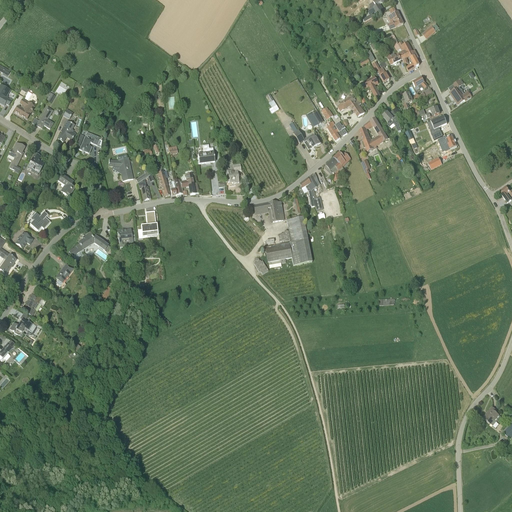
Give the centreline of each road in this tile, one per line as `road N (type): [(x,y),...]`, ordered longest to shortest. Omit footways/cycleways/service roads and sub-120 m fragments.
road 1 (track): [(338,511),(316,392),(291,320),(195,199)]
road 2 (residential): [(262,201),(312,170),(383,97),(424,69)]
road 3 (unclassified): [(458,511),(459,432),(511,335)]
road 4 (residential): [(102,215),(90,169),(0,119)]
road 5 (residential): [(0,318),(54,240),(102,215)]
road 6 (unclassified): [(490,196),(424,69)]
